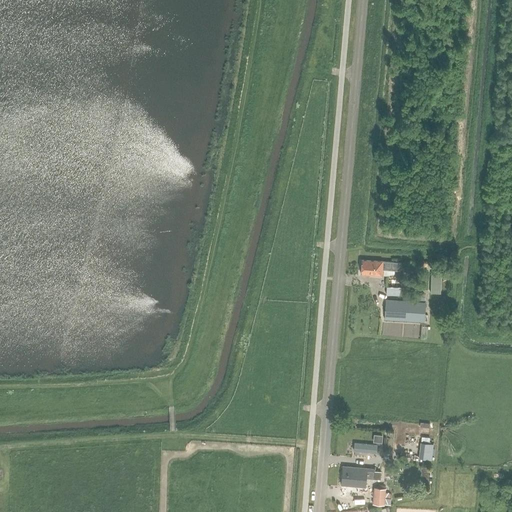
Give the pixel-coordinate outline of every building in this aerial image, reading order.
[(400,263),(395,263),(361,260),(360,274),(381,275),(381,270),(399,271),(400,263)] [(441,274),(431,274),(431,294),(441,294),(441,274)] [(423,322),(424,302),(385,299),(383,319),(423,322)] [(373,435),(373,442),(382,443),(382,436),(373,435)] [(379,453),(381,445),(356,441),(355,450),(379,453)] [(421,443),(419,458),(431,460),(431,456),(432,449),(433,445),(421,443)] [(343,467),(341,485),(365,487),(366,479),(380,480),(381,472),(374,471),(374,469),(367,469),(343,467)] [(385,489),(374,488),(373,504),(384,505),(384,504),(390,505),(391,499),(385,498),(385,489)]
